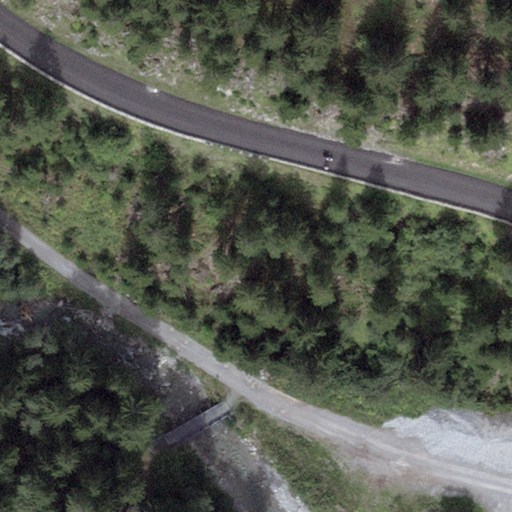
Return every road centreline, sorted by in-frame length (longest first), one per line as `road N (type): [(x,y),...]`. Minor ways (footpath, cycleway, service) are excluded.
road 1 (secondary): [(0,22),(68,67),(159,108),(511,208)]
road 2 (track): [(0,221),(256,389)]
road 3 (track): [(256,389),(391,444),(511,477)]
